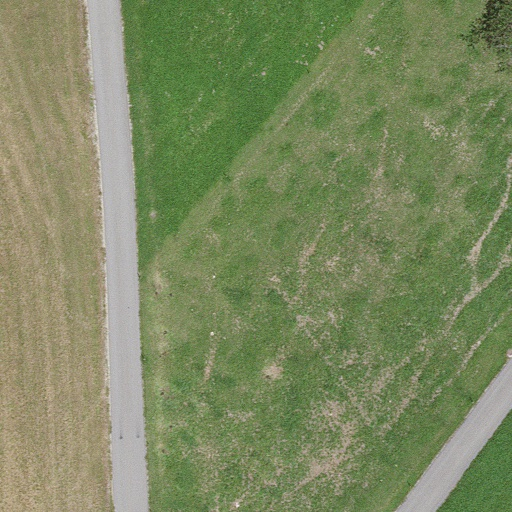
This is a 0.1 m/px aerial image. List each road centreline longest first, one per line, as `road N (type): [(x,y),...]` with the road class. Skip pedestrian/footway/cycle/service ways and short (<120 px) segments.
road 1 (track): [(132,511),(102,0)]
road 2 (track): [(511,377),(412,511)]
